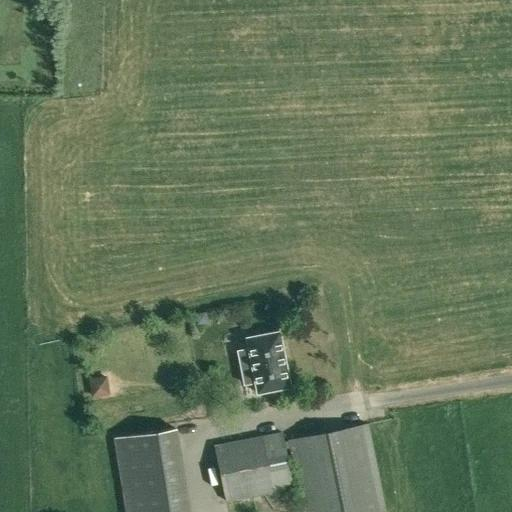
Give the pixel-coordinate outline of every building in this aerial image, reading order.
[(205,313),(195,315),(197,326),(207,324),(205,313)] [(229,344),(243,342),(241,329),(228,331),(229,344)] [(254,382),(257,393),(290,387),(278,331),(246,338),(248,349),(237,351),(244,384),(254,382)] [(107,376),(88,379),(91,397),(110,394),(107,376)] [(287,439),(302,511),(386,511),(368,423),(287,439)] [(115,438),(126,511),(189,511),(176,429),(115,438)] [(282,432),(215,445),(225,502),(294,488),(282,432)]
